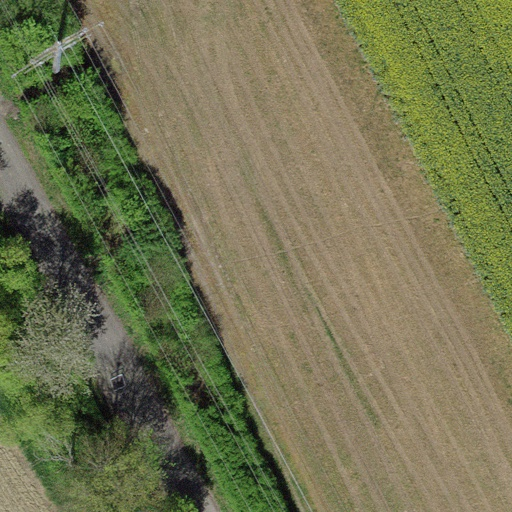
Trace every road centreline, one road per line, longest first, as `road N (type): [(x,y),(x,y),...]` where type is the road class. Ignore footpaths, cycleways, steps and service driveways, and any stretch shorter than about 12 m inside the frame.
road 1 (track): [(56,0),(295,511)]
road 2 (unclassified): [(194,511),(0,153)]
